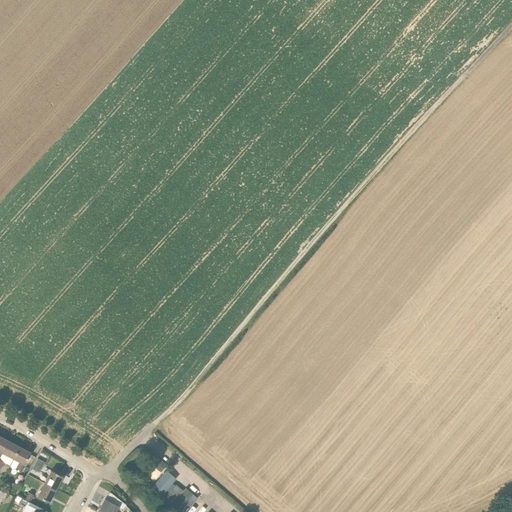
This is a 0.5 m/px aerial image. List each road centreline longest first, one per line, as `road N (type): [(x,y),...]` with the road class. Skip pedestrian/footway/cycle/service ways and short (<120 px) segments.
road 1 (track): [(142,434),(511,25)]
road 2 (residential): [(104,474),(142,434),(224,508)]
